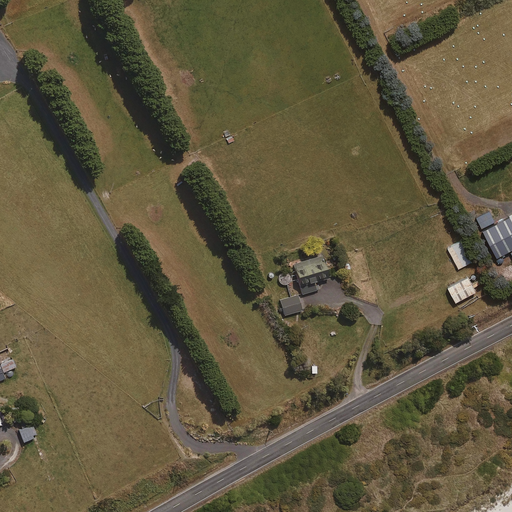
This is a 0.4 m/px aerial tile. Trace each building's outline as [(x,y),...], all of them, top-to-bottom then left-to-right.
[(495,257),(511,247),(511,222),(509,216),(481,231),(495,257)] [(458,268),(472,261),(461,240),(447,247),(458,268)] [(317,281),(329,277),(323,255),(294,263),(302,294),(319,289),(317,281)] [(454,301),(474,291),(467,276),(447,287),(454,301)] [(285,315),(302,310),(298,295),(281,300),(285,315)] [(0,363),(3,372),(15,367),(11,355),(0,359),(0,363)] [(34,438),(33,435),(36,434),(33,425),(19,429),(23,441),(34,438)]
